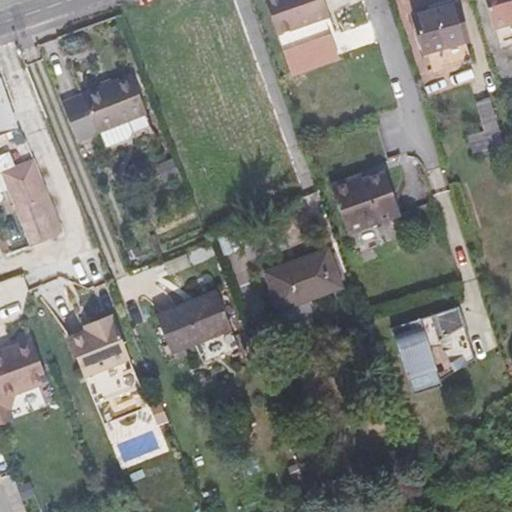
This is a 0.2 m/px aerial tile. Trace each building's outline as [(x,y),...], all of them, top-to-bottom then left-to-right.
[(323,0),(264,0),(283,51),(330,34),(324,18),(329,16),(323,0)] [(511,0),(484,0),(493,29),(511,23),(511,0)] [(433,73),(472,60),(466,41),(468,40),(456,2),(412,16),(425,54),(427,54),(433,73)] [(125,121),(146,113),(131,75),(82,94),(97,132),(99,131),(105,147),(131,137),(125,121)] [(0,135),(18,128),(0,83),(0,135)] [(468,136),(473,153),(503,144),(489,99),(476,103),(484,131),(468,136)] [(32,244),(54,235),(26,168),(4,177),(32,244)] [(352,183),(350,178),(331,186),(347,233),(400,215),(385,172),(363,179),(352,183)] [(362,174),(350,178),(352,183),(363,179),(362,174)] [(265,272),(280,310),(342,287),(328,250),(265,272)] [(239,348),(216,292),(156,316),(171,353),(189,346),(197,364),(239,348)] [(439,380),(475,359),(459,306),(421,319),(423,326),(394,336),(408,380),(409,379),(414,393),(441,385),(439,380)] [(91,323),(93,327),(69,337),(85,376),(96,404),(141,386),(130,358),(112,314),(91,323)] [(0,396),(1,399),(48,382),(32,339),(14,346),(15,351),(0,356),(0,396)] [(0,479),(13,475),(4,449),(0,450),(0,479)]
